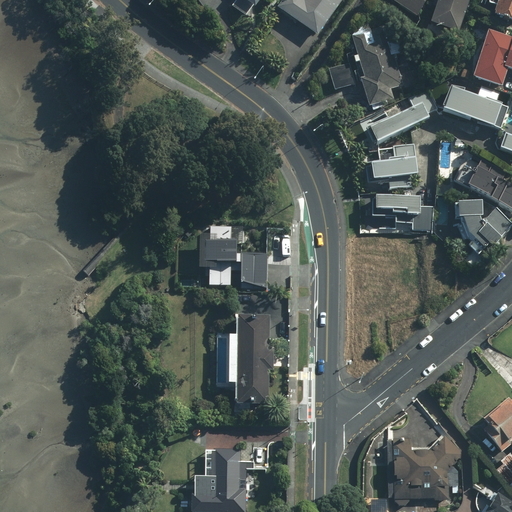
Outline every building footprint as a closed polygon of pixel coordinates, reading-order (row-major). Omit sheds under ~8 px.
[(243,0),(258,9),(264,0),(243,0)] [(345,0),(307,0),(307,1),(305,0),(286,0),(282,9),(321,37),(345,0)] [(392,0),(392,1),(418,18),(429,0),(392,0)] [(472,0),(438,0),(431,23),(461,33),(472,0)] [(511,20),(511,0),(502,0),(497,15),(511,20)] [(395,102),(392,90),(404,87),(389,30),(353,39),(371,108),(395,102)] [(511,38),(491,32),(476,79),(505,88),(510,70),(511,70),(511,38)] [(330,70),(335,90),(357,85),(351,64),(330,70)] [(510,109),(453,89),(446,110),(503,130),(510,109)] [(428,90),(410,100),(416,110),(373,134),(381,148),(432,119),(429,114),(438,109),(428,90)] [(397,161),(373,164),(375,179),(419,173),(415,146),(396,148),(397,161)] [(511,185),(467,163),(458,181),(511,208),(511,185)] [(435,207),(422,207),(422,198),(376,197),(376,215),(415,216),(414,230),(434,230),(435,207)] [(485,221),(483,203),(462,205),(464,228),(472,238),(489,253),(511,227),(511,223),(497,210),(485,221)] [(234,225),(232,225),(207,224),(204,284),(230,285),(231,266),(239,266),(239,243),(233,243),(234,225)] [(268,256),(243,256),(242,290),(267,291),(268,256)] [(271,316),(239,316),(238,403),(270,404),(271,316)] [(511,403),(508,399),(484,418),(511,452),(511,403)] [(462,452),(446,438),(434,450),(412,451),(412,440),(394,440),(395,500),(449,499),(448,466),(462,452)] [(197,477),(196,511),(247,511),(248,452),(207,451),(206,477),(197,477)] [(511,454),(511,453),(501,462),(504,466),(497,472),(509,487),(511,485),(511,486),(511,454)] [(485,511),(511,511),(511,502),(499,493),(485,511)]
